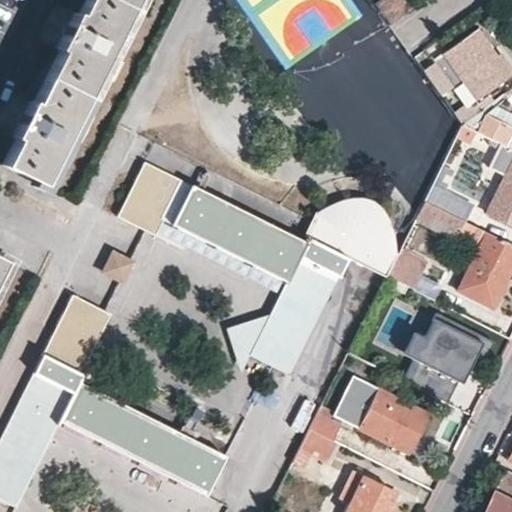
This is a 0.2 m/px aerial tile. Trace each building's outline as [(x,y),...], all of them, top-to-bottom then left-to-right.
[(39,184),(132,0),(82,0),(75,14),(71,12),(63,29),(53,49),(56,51),(31,102),(27,100),(18,118),(9,137),(12,139),(0,164),(39,184)] [(407,0),(368,0),(386,25),(412,6),(407,0)] [(460,104),(450,111),(459,123),(478,110),(489,102),(485,95),(467,107),(463,102),(508,71),(493,51),(489,54),(470,28),(437,50),(439,52),(428,59),(430,61),(419,69),(437,94),(448,87),(460,104)] [(511,84),(500,94),(503,97),(510,92),(511,94),(511,84)] [(478,110),(459,123),(489,138),(503,145),(511,127),(478,110)] [(511,149),(503,145),(489,138),(487,144),(496,149),(487,167),(503,176),(484,213),(511,226),(511,149)] [(360,319),(381,276),(382,274),(393,252),(388,250),(389,245),(390,241),(390,236),(389,231),(388,227),(387,223),(384,217),(381,213),(377,209),(373,206),(368,203),(363,201),(357,200),(351,200),(344,201),(338,202),(332,205),(326,210),(321,215),(309,239),(307,244),(185,182),(188,177),(156,160),(129,213),(167,232),(171,224),(286,283),(324,302),(360,319)] [(451,171),(438,164),(428,185),(440,191),(451,171)] [(440,191),(428,185),(420,200),(462,220),(469,205),(440,191)] [(462,220),(420,200),(410,220),(444,237),(447,232),(454,235),(462,220)] [(490,308),(511,262),(511,245),(483,231),(454,290),(490,308)] [(120,245),(110,265),(131,276),(142,256),(120,245)] [(400,283),(410,288),(420,271),(425,260),(397,246),(393,252),(382,274),(400,283)] [(375,290),(390,298),(392,299),(400,283),(382,274),(381,276),(375,290)] [(324,302),(286,283),(269,319),(262,331),(299,350),(324,302)] [(382,345),(410,288),(400,283),(392,299),(390,298),(376,326),(370,339),(382,345)] [(0,434),(0,499),(16,508),(60,421),(203,493),(223,455),(79,382),(93,356),(88,353),(112,306),(75,287),(0,434)] [(360,319),(376,326),(390,298),(375,290),(360,319)] [(454,342),(463,325),(434,311),(412,356),(445,372),(460,345),(454,342)] [(229,331),(243,369),(252,351),(262,331),(269,319),(229,331)] [(376,326),(360,319),(344,353),(369,365),(372,366),(382,345),(370,339),(376,326)] [(299,350),(262,331),(252,351),(289,461),(314,411),(299,350)] [(369,365),(344,353),(339,361),(364,374),(369,365)] [(364,374),(339,361),(335,371),(360,383),(364,374)] [(417,430),(428,410),(375,385),(373,388),(367,385),(349,420),(355,423),(355,426),(399,449),(411,427),(417,430)] [(342,416),(318,403),(314,411),(338,424),(342,416)] [(307,426),(331,438),(338,424),(314,411),(307,426)] [(333,440),(331,438),(307,426),(289,461),(300,466),(307,453),(322,461),(333,440)] [(511,472),(504,468),(498,482),(511,489),(511,472)] [(385,497),(389,488),(350,469),(337,498),(345,502),(339,511),(386,511),(392,501),(385,497)] [(482,511),(511,511),(511,500),(494,491),(482,511)]
